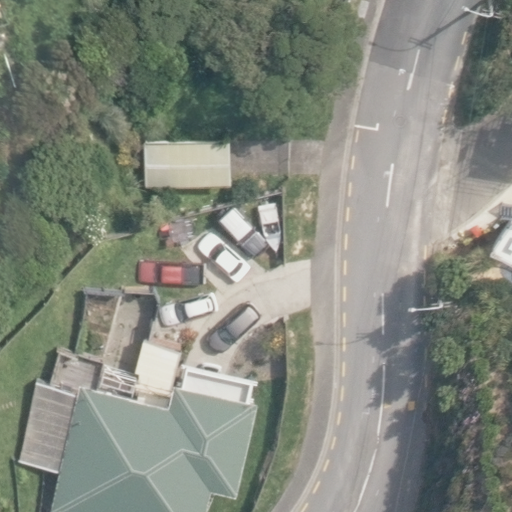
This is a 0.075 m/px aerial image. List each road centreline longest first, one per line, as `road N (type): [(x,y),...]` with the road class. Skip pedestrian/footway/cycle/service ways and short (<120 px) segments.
road 1 (tertiary): [(390,174),(382,407),(356,511)]
road 2 (tertiary): [(432,0),(409,67),(390,174)]
road 3 (residential): [(511,121),(463,160),(390,174)]
